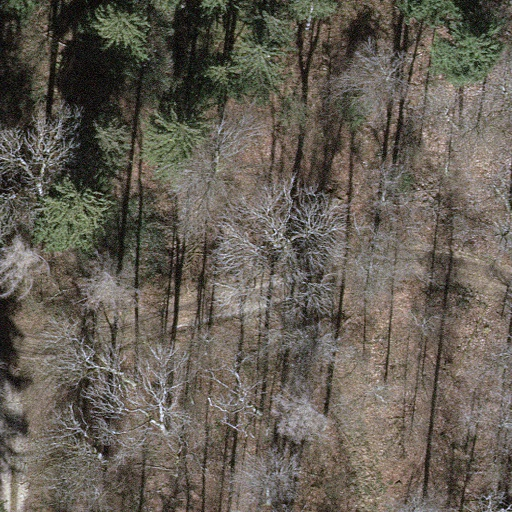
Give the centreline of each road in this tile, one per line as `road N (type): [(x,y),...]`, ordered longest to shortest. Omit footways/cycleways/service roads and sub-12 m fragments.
road 1 (track): [(0,344),(23,362),(185,330),(376,273),(511,281)]
road 2 (track): [(23,362),(10,511)]
